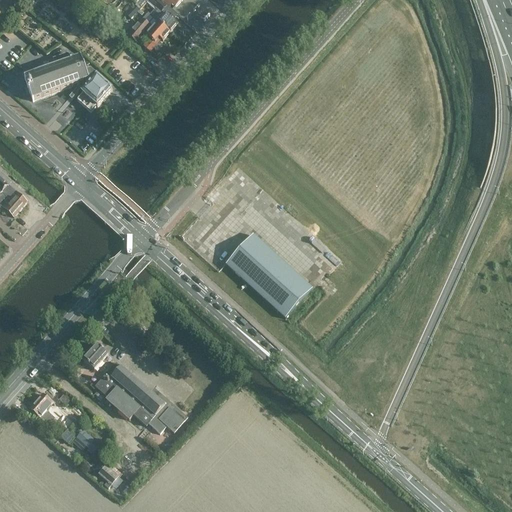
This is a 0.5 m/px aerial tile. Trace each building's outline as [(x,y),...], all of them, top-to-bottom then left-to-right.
[(0,0),(0,14),(5,9),(9,5),(2,0),(0,0)] [(155,10),(163,17),(158,23),(170,34),(178,25),(173,21),(177,16),(157,0),(152,0),(147,5),(154,11),(155,10)] [(165,0),(175,9),(182,0),(165,0)] [(132,26),(126,34),(136,43),(143,34),(146,37),(145,37),(155,45),(159,39),(162,42),(170,34),(158,23),(151,30),(149,28),(151,27),(143,20),(136,28),(132,26)] [(37,74),(26,78),(25,79),(33,101),(72,87),(73,89),(80,87),(83,95),(78,101),(91,113),(97,107),(97,108),(112,92),(89,70),(86,71),(81,58),(71,62),(71,61),(70,61),(69,59),(54,64),(55,68),(42,72),(41,70),(36,72),(37,74)] [(27,204),(15,192),(10,187),(0,178),(0,193),(20,211),(27,204)] [(20,211),(0,193),(0,209),(6,215),(7,213),(13,219),(20,211)] [(253,236),(226,266),(285,320),(313,290),(253,236)] [(132,311),(147,295),(137,286),(122,302),(132,311)] [(94,371),(108,355),(96,345),(82,361),(94,371)] [(108,399),(107,401),(130,421),(134,416),(147,427),(149,425),(161,435),(167,427),(175,434),(188,419),(158,393),(154,396),(121,367),(120,368),(116,364),(95,388),(108,399)] [(43,396),(36,403),(53,418),(55,415),(52,412),(56,408),(43,396)] [(53,418),(36,403),(30,410),(43,422),(44,421),(47,424),(51,419),(52,420),(53,418)] [(58,434),(61,430),(54,424),(51,428),(58,434)] [(71,443),(76,438),(67,431),(62,436),(71,443)] [(94,455),(101,446),(83,431),(76,439),(94,455)] [(112,486),(120,477),(107,465),(99,474),(112,486)]
